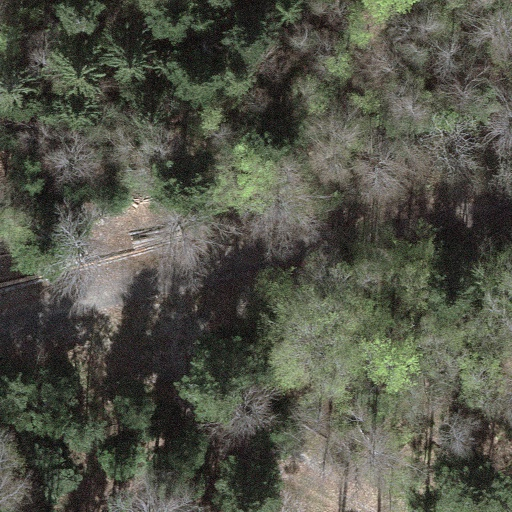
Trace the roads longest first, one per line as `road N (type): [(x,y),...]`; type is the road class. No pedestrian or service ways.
road 1 (track): [(0,329),(59,301),(511,198)]
road 2 (track): [(357,511),(306,485),(59,301)]
